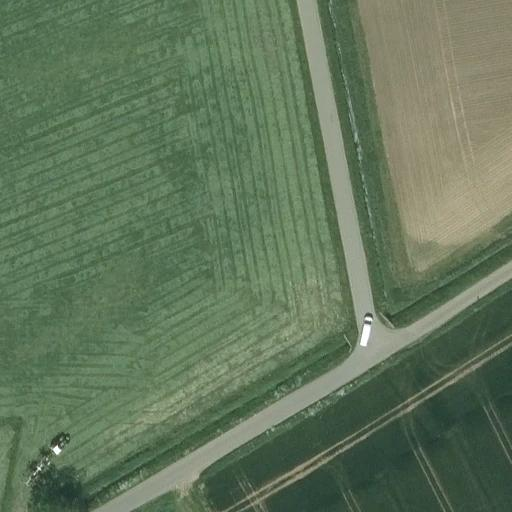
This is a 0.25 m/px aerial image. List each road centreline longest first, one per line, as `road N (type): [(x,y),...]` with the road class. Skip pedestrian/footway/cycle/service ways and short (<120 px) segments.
road 1 (unclassified): [(309,0),(377,350)]
road 2 (unclassified): [(377,350),(105,511)]
road 3 (unclassified): [(377,350),(511,269)]
